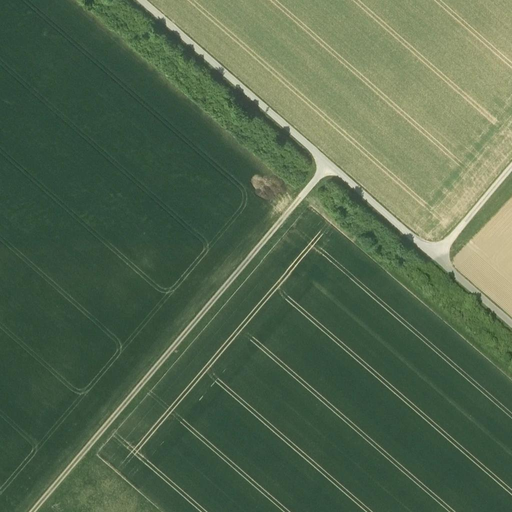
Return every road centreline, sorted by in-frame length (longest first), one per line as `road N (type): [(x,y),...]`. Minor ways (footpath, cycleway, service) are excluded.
road 1 (track): [(140,0),(511,321)]
road 2 (track): [(30,511),(327,164)]
